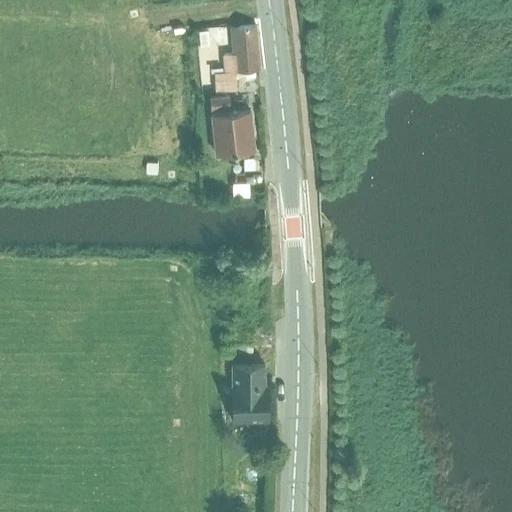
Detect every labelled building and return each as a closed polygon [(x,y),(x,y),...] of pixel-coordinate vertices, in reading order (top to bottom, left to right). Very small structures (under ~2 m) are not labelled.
[(259,68),(256,24),(232,27),(234,53),(223,53),(225,71),(215,71),(215,90),(236,89),(235,70),(259,68)] [(209,28),(200,29),(201,46),(211,45),(209,28)] [(221,96),(213,96),(213,99),(213,103),(214,106),(222,106),(230,105),(230,101),(229,98),(229,95),(221,96)] [(225,111),(212,112),(213,122),(214,133),(215,142),(216,153),(231,152),(245,150),(254,149),(253,138),(252,129),(251,118),(250,109),(236,110),(225,111)] [(142,156),(141,170),(155,171),(156,157),(142,156)] [(245,167),(255,167),(255,157),(245,157),(245,167)] [(254,350),(253,329),(231,330),(231,350),(254,350)] [(232,363),(233,420),(267,420),(267,384),(265,384),(265,363),(232,363)]
